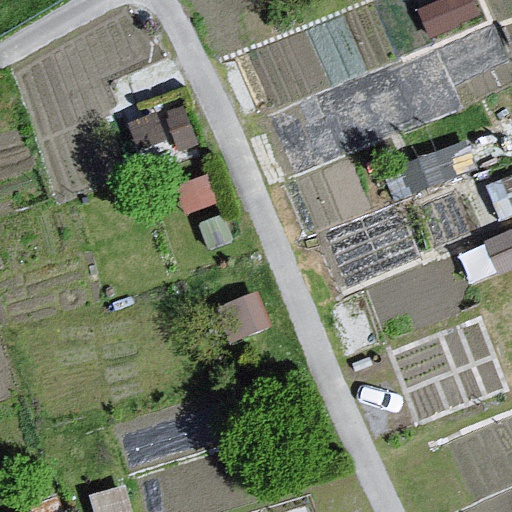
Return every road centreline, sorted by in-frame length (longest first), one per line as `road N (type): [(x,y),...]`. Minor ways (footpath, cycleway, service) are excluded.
road 1 (track): [(163,0),(397,511)]
road 2 (track): [(0,65),(116,0)]
